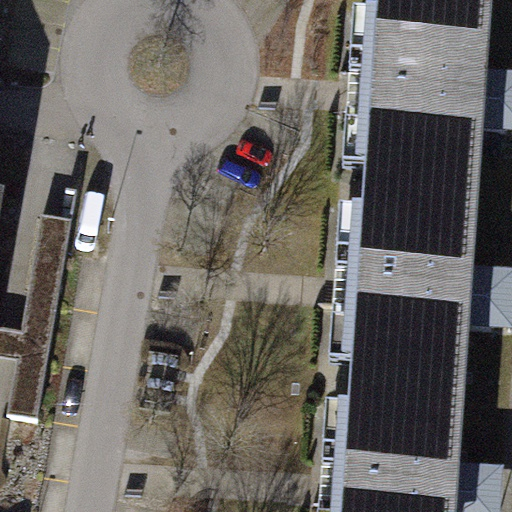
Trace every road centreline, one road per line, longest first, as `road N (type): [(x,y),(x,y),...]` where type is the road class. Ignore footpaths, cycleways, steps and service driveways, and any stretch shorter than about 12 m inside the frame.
road 1 (residential): [(146,142),(97,511)]
road 2 (residential): [(146,142),(200,131),(236,91),(242,37),(223,0)]
road 3 (residential): [(88,0),(71,31),(68,61),(75,91),(117,134)]
